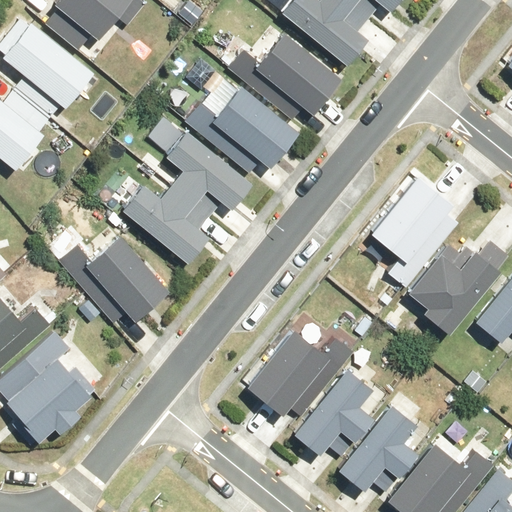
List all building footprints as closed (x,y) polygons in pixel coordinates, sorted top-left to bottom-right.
[(63,0),(62,1),(104,37),(122,16),(129,21),(147,0),(63,0)] [(288,0),(281,10),(353,65),(377,36),(353,16),(366,0),(383,0),(397,11),(406,0),(288,0)] [(99,70),(24,16),(11,33),(20,40),(8,57),(28,72),(17,87),(55,115),(65,101),(73,107),(99,70)] [(262,67),(320,114),(351,77),(291,31),(262,67)] [(306,131),(248,85),(219,121),(277,168),(306,131)] [(55,115),(17,87),(9,97),(0,91),(0,151),(26,171),(52,134),(45,129),(55,115)] [(259,181),(185,124),(163,152),(179,164),(158,191),(141,178),(117,209),(190,264),(212,235),(201,226),(223,198),(237,209),(259,181)] [(385,269),(407,286),(444,238),(467,209),(419,171),(369,235),(396,256),(385,269)] [(127,234),(94,265),(142,318),(175,288),(127,234)] [(468,309),(480,319),(510,282),(496,271),(507,256),(482,238),(468,256),(444,238),(407,286),(400,291),(453,330),(468,309)] [(0,279),(9,272),(0,261),(0,279)] [(511,279),(510,282),(480,319),(507,341),(511,334),(511,279)] [(360,316),(319,280),(298,304),(339,340),(360,316)] [(0,373),(51,323),(30,302),(22,310),(0,287),(0,373)] [(68,429),(86,413),(82,409),(99,394),(92,386),(100,379),(59,331),(0,381),(0,383),(47,438),(63,424),(68,429)] [(256,376),(311,419),(347,373),(293,331),(256,376)] [(372,381),(353,365),(347,373),(311,419),(299,430),(325,452),(347,427),(365,442),(382,418),(366,404),(380,387),(372,381)] [(409,442),(425,424),(397,400),(382,418),(365,442),(344,467),(371,489),(392,464),(408,476),(425,455),(409,442)] [(459,511),(496,466),(469,444),(453,464),(431,447),(425,455),(408,476),(388,502),(400,511),(459,511)] [(511,511),(511,503),(505,498),(511,489),(511,479),(496,466),(459,511),(511,511)]
